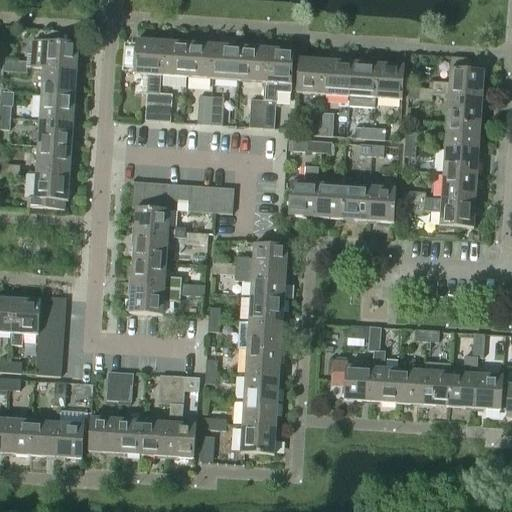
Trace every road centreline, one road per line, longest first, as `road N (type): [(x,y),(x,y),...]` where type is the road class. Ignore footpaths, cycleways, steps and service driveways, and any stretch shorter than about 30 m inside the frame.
road 1 (residential): [(203,353),(87,351),(101,152)]
road 2 (residential): [(252,240),(256,161),(101,152)]
road 3 (residential): [(394,269),(507,277),(511,208)]
road 4 (residential): [(101,152),(114,0)]
